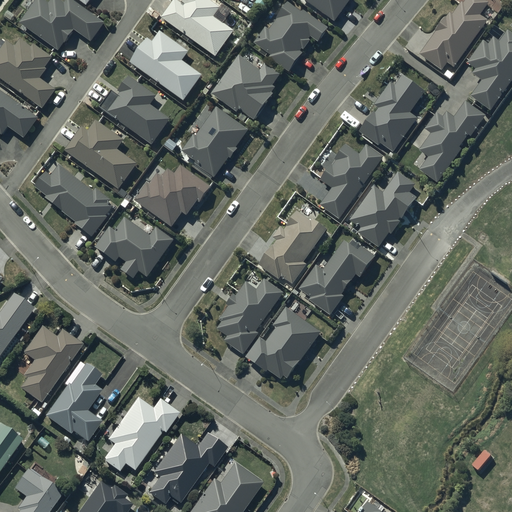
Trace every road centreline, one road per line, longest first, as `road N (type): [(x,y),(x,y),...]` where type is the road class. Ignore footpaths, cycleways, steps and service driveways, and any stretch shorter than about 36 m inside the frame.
road 1 (residential): [(408,0),(298,133),(152,343)]
road 2 (residential): [(292,443),(448,224)]
road 3 (residential): [(139,0),(0,196)]
road 4 (residential): [(152,343),(76,289),(0,204)]
road 5 (residential): [(292,443),(152,343)]
